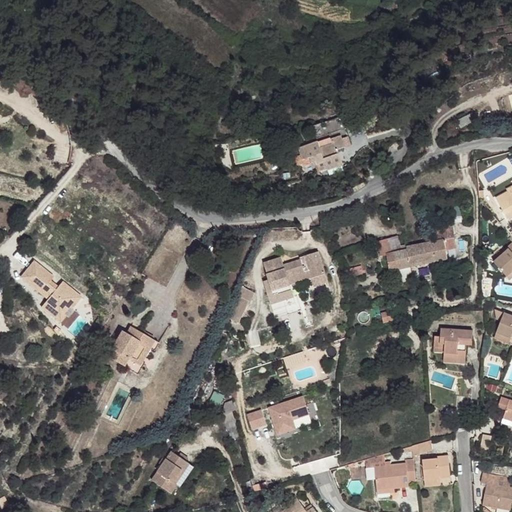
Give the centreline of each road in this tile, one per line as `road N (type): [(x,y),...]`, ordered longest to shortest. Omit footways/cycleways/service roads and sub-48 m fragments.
road 1 (unclassified): [(0,35),(37,48),(132,158),(197,208),(244,221),(313,216),(450,152),(511,141)]
road 2 (unknown): [(473,147),(484,243),(479,272),(469,292),(438,297),(413,326)]
